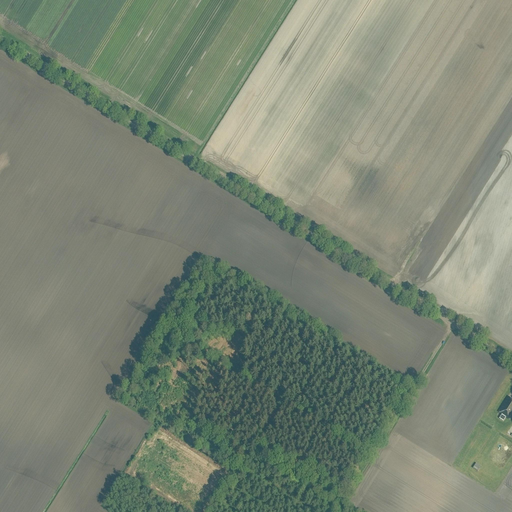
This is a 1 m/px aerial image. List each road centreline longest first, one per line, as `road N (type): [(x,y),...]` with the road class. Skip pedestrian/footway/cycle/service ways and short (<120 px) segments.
road 1 (unclassified): [(511,360),(0,38)]
road 2 (track): [(372,456),(164,325)]
road 3 (track): [(453,323),(337,511)]
